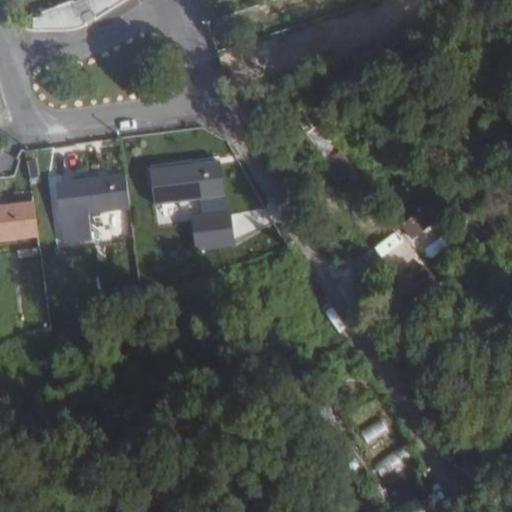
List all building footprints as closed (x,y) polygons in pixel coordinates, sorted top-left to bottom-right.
[(247,0),(256,0),(259,5),(274,0),(221,0),(225,8),(247,0)] [(355,168),(322,125),(307,134),(327,162),(326,163),(338,180),(355,168)] [(226,173),(156,178),(159,210),(229,204),(226,173)] [(64,217),(133,212),(130,180),(61,186),(64,217)] [(0,240),(36,237),(33,206),(0,208),(0,240)] [(399,228),(416,243),(434,224),(417,209),(399,228)] [(432,277),(406,296),(424,320),(450,301),(432,277)] [(481,306),(504,345),(511,341),(511,306),(511,304),(507,306),(500,294),(481,306)] [(425,511),(417,498),(391,511),(425,511)]
